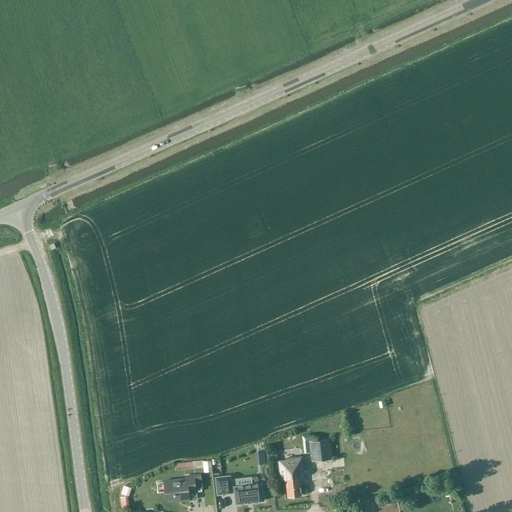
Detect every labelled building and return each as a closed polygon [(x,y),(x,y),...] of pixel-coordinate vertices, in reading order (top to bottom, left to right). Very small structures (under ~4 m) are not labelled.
[(25,171),(17,174),(20,182),(28,179),(25,171)] [(50,208),(40,212),(42,219),(53,216),(50,208)] [(59,243),(64,241),(58,227),(53,229),(59,243)] [(312,461),(332,459),(329,439),(310,441),(312,461)] [(267,450),(258,451),(260,464),(269,463),(267,450)] [(299,478),(305,477),(302,456),(286,458),(286,461),(272,462),(273,470),(280,470),(281,481),(286,480),(288,497),(291,496),(291,498),(294,497),(295,496),(301,495),(299,478)] [(193,468),(193,466),(195,466),(195,468),(204,467),(203,460),(192,462),(175,463),(176,470),(193,468)] [(188,491),(196,490),(194,475),(186,476),(186,479),(164,482),(166,500),(181,498),(181,500),(189,499),(188,491)] [(230,476),(215,477),(217,495),(232,493),(232,491),(234,491),(235,493),(236,503),(236,504),(237,504),(263,501),(264,501),(264,499),(263,500),(262,484),(262,483),(261,483),(257,484),(252,484),(237,486),(236,479),(230,480),(230,476)] [(384,499),(371,501),(373,511),(399,511),(396,498),(384,500),(384,499)]
